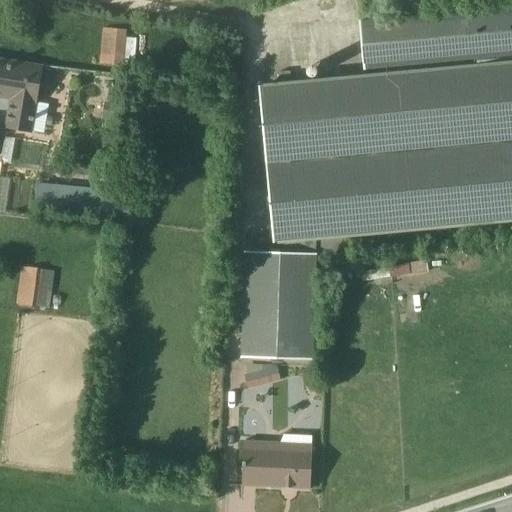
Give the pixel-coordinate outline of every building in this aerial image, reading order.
[(511,9),(359,22),(362,70),(511,57),(511,9)] [(125,31),(101,30),(98,65),(122,67),(122,64),(133,65),(135,40),(124,39),(125,31)] [(2,129),(28,134),(40,69),(0,61),(0,100),(8,102),(2,129)] [(511,219),(511,64),(340,80),(338,71),(336,70),(330,71),(328,72),(329,81),(259,89),(275,255),(243,253),(241,357),(311,359),(315,257),(345,255),(344,235),(511,219)] [(116,105),(103,103),(101,120),(114,122),(116,105)] [(3,139),(0,156),(0,163),(9,165),(13,141),(3,139)] [(0,179),(0,213),(4,214),(9,181),(0,179)] [(35,205),(127,214),(129,194),(47,186),(47,181),(37,181),(35,205)] [(40,269),(20,267),(14,305),(48,309),(53,273),(40,271),(40,269)] [(279,383),(277,365),(244,367),(246,385),(279,383)] [(242,442),(240,486),(308,490),(310,437),(281,436),(279,444),(242,442)]
